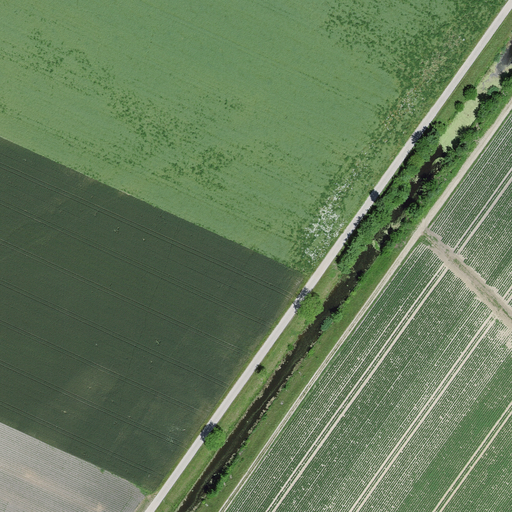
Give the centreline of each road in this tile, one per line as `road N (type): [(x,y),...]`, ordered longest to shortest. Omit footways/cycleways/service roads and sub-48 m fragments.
road 1 (track): [(511,3),(150,511)]
road 2 (track): [(222,511),(511,104)]
